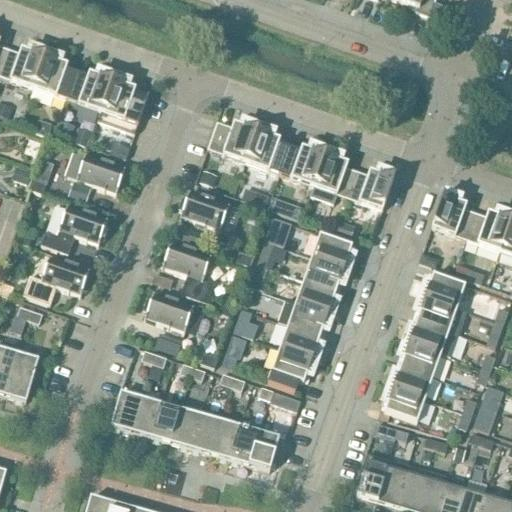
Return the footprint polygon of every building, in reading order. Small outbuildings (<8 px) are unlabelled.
[(398,0),(396,6),(416,13),(414,16),(413,17),(428,22),(428,21),(427,21),(434,0),(398,0)] [(7,55),(0,74),(0,83),(31,94),(44,58),(29,53),(28,57),(19,54),(18,58),(7,55)] [(44,58),(31,94),(65,106),(75,79),(64,75),(66,70),(57,67),(59,63),(44,58)] [(75,79),(65,106),(99,118),(112,82),(97,77),(96,81),(87,77),(86,82),(75,79)] [(112,82),(99,118),(136,131),(146,103),(132,99),(134,94),(125,91),(126,87),(112,82)] [(0,108),(0,121),(7,124),(11,112),(0,108)] [(38,125),(33,137),(46,142),(50,129),(38,125)] [(59,126),(54,140),(69,145),(74,131),(59,126)] [(215,128),(205,155),(244,169),(256,133),(242,127),(241,131),(232,128),(230,133),(215,128)] [(77,132),(71,147),(85,152),(90,136),(77,132)] [(256,133),(244,169),(278,181),(287,153),(277,149),(278,145),(270,141),(271,138),(256,133)] [(287,153),(278,181),(312,193),(324,156),(310,151),(308,155),(300,152),(298,157),(287,153)] [(324,156),(312,193),(308,202),(333,210),(336,201),(346,205),(355,177),(345,173),(346,168),(338,165),(339,162),(324,156)] [(120,195),(124,183),(121,182),(124,176),(122,175),(122,176),(112,173),(112,172),(99,167),(98,168),(84,163),(85,162),(83,162),(83,163),(73,159),(73,158),(72,157),(63,183),(64,183),(65,182),(72,185),(75,186),(74,187),(76,187),(76,186),(89,191),(90,191),(90,192),(103,197),(103,196),(114,199),(113,200),(115,201),(117,194),(120,195)] [(14,171),(10,184),(25,189),(29,177),(14,171)] [(201,175),(197,187),(211,192),(216,180),(201,175)] [(355,177),(346,205),(380,217),(393,181),(378,175),(376,179),(368,176),(366,181),(355,177)] [(26,195),(29,196),(40,200),(44,190),(30,185),(26,195)] [(72,185),(66,202),(83,208),(89,191),(76,186),(76,187),(74,187),(75,186),(72,185)] [(244,193),(239,206),(246,208),(250,210),(254,197),(244,193)] [(217,237),(218,238),(227,212),(226,212),(226,213),(212,208),(212,207),(199,202),(198,203),(188,200),(188,199),(187,198),(185,205),(182,204),(178,216),(179,216),(177,223),(178,224),(178,222),(189,226),(189,227),(203,232),(203,231),(218,236),(217,237)] [(442,198),(429,234),(464,246),(474,219),(463,215),(465,210),(456,207),(457,203),(442,198)] [(270,202),(266,215),(276,219),(281,206),(270,202)] [(99,245),(102,246),(106,234),(103,233),(106,226),(105,226),(104,227),(94,224),(94,222),(81,218),(81,219),(66,213),(67,212),(66,212),(55,242),(44,238),(39,251),(66,261),(72,243),(85,248),(86,246),(96,250),(96,251),(97,252),(99,245)] [(292,213),(289,223),(300,227),(303,217),(292,213)] [(474,219),(464,246),(498,258),(511,222),(496,217),(495,221),(486,217),(484,222),(474,219)] [(511,222),(498,258),(511,263),(511,222)] [(272,224),(264,247),(273,251),(278,236),(281,227),(272,224)] [(338,228),(334,239),(345,243),(349,232),(338,228)] [(182,234),(179,245),(202,252),(205,242),(182,234)] [(15,237),(12,246),(27,252),(30,242),(15,237)] [(318,240),(310,263),(346,276),(351,262),(347,260),(350,252),(318,240)] [(264,247),(259,262),(256,270),(265,273),(268,265),(273,251),(264,247)] [(164,255),(160,266),(163,268),(161,274),(162,275),(162,273),(173,277),(172,278),(185,283),(179,300),(206,310),(213,290),(201,286),(209,263),(208,263),(208,264),(194,259),(194,258),(181,253),(181,254),(170,251),(171,249),(169,249),(167,256),(164,255)] [(234,268),(248,273),(252,263),(238,258),(234,268)] [(421,259),(417,268),(434,274),(437,265),(421,259)] [(84,297),(88,285),(85,284),(88,277),(87,277),(86,278),(76,274),(76,273),(63,268),(63,270),(48,265),(49,263),(48,263),(45,270),(42,269),(38,281),(41,282),(40,286),(28,282),(21,302),(48,311),(55,294),(67,298),(68,297),(78,301),(78,302),(79,303),(81,296),(84,297)] [(310,263),(302,286),(334,298),(337,289),(341,291),(346,276),(310,263)] [(467,275),(463,285),(479,290),(482,280),(467,275)] [(250,278),(246,291),(254,294),(259,281),(250,278)] [(424,287),(419,302),(455,315),(463,291),(431,280),(428,289),(424,287)] [(302,286),(294,309),(328,321),(330,321),(335,307),(331,306),(334,298),(302,286)] [(0,299),(9,303),(12,293),(0,288),(0,299)] [(245,292),(240,306),(243,307),(249,309),(254,294),(246,291),(245,292)] [(149,306),(146,305),(142,317),(145,318),(143,325),(144,325),(144,324),(155,328),(154,329),(167,334),(168,332),(182,337),(182,339),(183,339),(192,314),(190,313),(190,315),(176,310),(176,308),(163,304),(163,305),(152,301),(153,300),(152,300),(149,306)] [(418,318),(415,326),(457,341),(465,318),(455,315),(419,302),(414,316),(418,318)] [(277,327),(286,331),(318,343),(321,335),(325,336),(330,321),(328,321),(294,309),(285,305),(277,327)] [(216,319),(230,323),(234,314),(220,309),(216,319)] [(15,322),(26,326),(28,321),(30,316),(19,312),(15,322)] [(497,314),(493,328),(501,331),(506,317),(497,314)] [(28,321),(26,326),(37,330),(41,320),(30,316),(28,321)] [(237,324),(232,338),(240,341),(245,327),(237,324)] [(403,347),(439,360),(449,364),(457,341),(415,326),(412,334),(408,333),(403,347)] [(487,342),(496,345),(501,331),(493,328),(487,342)] [(286,331),(278,354),(314,367),(319,352),(315,351),(318,343),(286,331)] [(157,355),(173,360),(178,347),(162,341),(157,355)] [(402,363),(399,371),(431,383),(439,360),(403,347),(398,362),(402,363)] [(0,401),(2,402),(15,359),(0,354),(0,401)] [(278,354),(265,389),(293,398),(297,387),(302,389),(305,380),(309,381),(314,367),(278,354)] [(140,366),(150,370),(154,360),(143,356),(140,366)] [(15,359),(2,402),(24,408),(37,365),(15,359)] [(202,359),(199,369),(198,369),(213,374),(216,364),(202,359)] [(154,360),(150,370),(162,374),(165,364),(154,360)] [(224,360),(220,373),(231,377),(236,364),(224,360)] [(484,360),(479,374),(488,377),(493,363),(484,360)] [(178,380),(189,383),(192,373),(182,370),(178,380)] [(392,378),(387,392),(423,405),(431,383),(399,371),(396,379),(392,378)] [(192,373),(189,383),(200,387),(204,377),(192,373)] [(474,389),(480,391),(483,392),(488,377),(479,374),(474,389)] [(218,389),(229,393),(232,383),(221,380),(218,389)] [(232,383),(229,393),(240,397),(243,387),(232,383)] [(415,429),(423,405),(387,392),(382,407),(386,408),(383,417),(415,429)] [(486,392),(471,434),(487,439),(502,398),(486,392)] [(257,403),(268,407),(271,397),(260,393),(257,403)] [(271,397),(268,407),(279,411),(282,401),(271,397)] [(119,398),(109,432),(129,438),(139,404),(119,398)] [(139,404),(129,438),(149,444),(159,409),(139,404)] [(465,405),(461,418),(469,421),(474,408),(465,405)] [(159,409),(149,444),(168,449),(178,415),(159,409)] [(178,415),(168,449),(188,455),(198,420),(178,415)] [(456,433),(464,436),(469,421),(461,418),(456,433)] [(198,420),(188,455),(208,461),(218,426),(198,420)] [(218,426),(208,461),(227,466),(237,432),(218,426)] [(375,429),(371,441),(393,448),(394,444),(396,436),(385,432),(375,429)] [(237,432),(227,466),(247,472),(257,437),(237,432)] [(396,436),(394,444),(405,447),(407,439),(396,436)] [(257,437),(247,472),(268,478),(278,443),(257,437)] [(468,448),(478,452),(481,443),(471,440),(468,448)] [(481,443),(478,452),(489,455),(492,447),(481,443)] [(422,452),(433,455),(435,447),(425,444),(422,452)] [(435,447),(433,455),(444,458),(446,450),(435,447)] [(455,452),(452,464),(460,466),(463,455),(455,452)] [(375,509),(385,474),(387,466),(367,460),(354,503),(375,509)] [(404,479),(395,511),(416,511),(426,477),(407,471),(404,479)] [(385,474),(375,509),(386,511),(395,511),(404,479),(385,474)] [(426,477),(416,511),(437,511),(443,491),(446,483),(426,477)] [(443,491),(437,511),(458,511),(463,496),(443,491)] [(463,496),(458,511),(479,511),(483,502),(463,496)] [(85,511),(108,511),(109,508),(89,502),(85,511)] [(483,502),(479,511),(501,511),(502,508),(483,502)]
